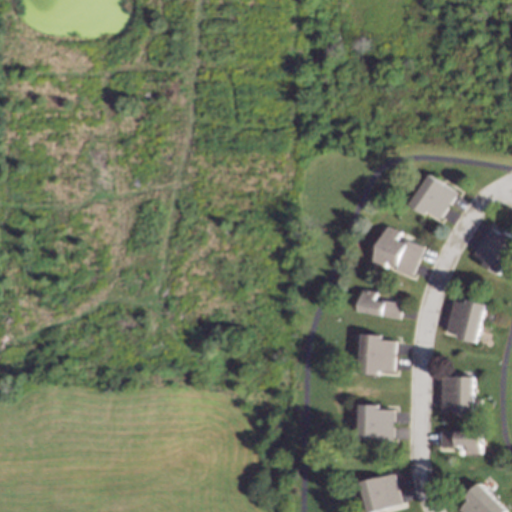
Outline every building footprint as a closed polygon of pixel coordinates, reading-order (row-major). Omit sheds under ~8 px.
[(459,191),(442,218),(428,210),(427,213),(411,203),(430,172),(459,191)] [(402,231),(398,239),(406,242),(407,238),(426,247),(414,275),(396,267),(397,263),(390,260),(385,269),(372,263),(389,225),(402,231)] [(503,233),(505,230),(511,234),(511,256),(502,273),(484,263),(486,260),(474,252),(491,226),(503,233)] [(378,291),(377,299),(386,300),(386,298),(404,301),(401,317),(360,310),(364,288),(378,291)] [(487,303),(478,341),(459,336),(460,332),(447,329),(454,299),(468,302),(469,298),(487,303)] [(384,334),(383,338),(397,339),(395,370),(380,368),(380,373),(361,372),(364,333),(384,334)] [(474,411),(455,411),(456,406),(441,406),(442,375),(475,376),(474,411)] [(380,404),(380,408),(395,408),(394,440),(359,439),(361,403),(380,404)] [(482,453),(468,452),(468,444),(460,443),(459,445),(441,445),(441,430),(482,431),(482,453)] [(402,503),(370,511),(362,481),(394,472),(402,503)] [(509,509),(506,511),(463,511),(460,509),(471,498),(467,495),(481,481),(509,509)]
